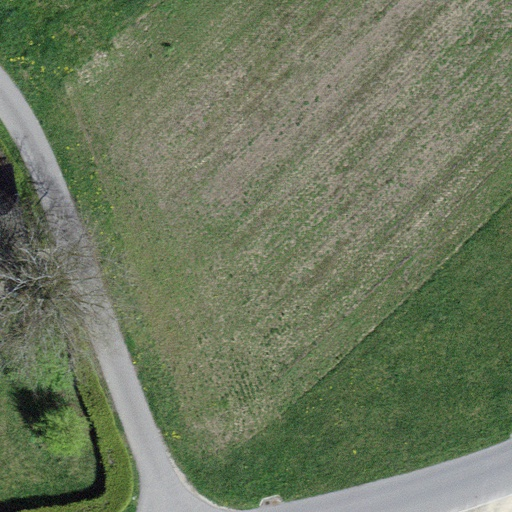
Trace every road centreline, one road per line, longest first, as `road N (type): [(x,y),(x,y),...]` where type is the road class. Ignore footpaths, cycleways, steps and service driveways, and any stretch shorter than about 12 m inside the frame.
road 1 (track): [(176,511),(44,177),(0,89)]
road 2 (tertiary): [(511,464),(357,511)]
